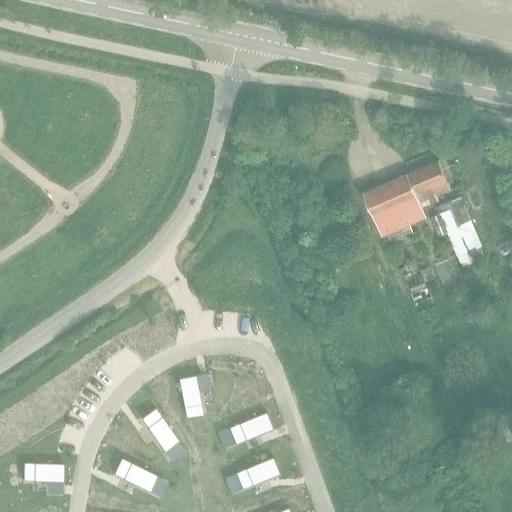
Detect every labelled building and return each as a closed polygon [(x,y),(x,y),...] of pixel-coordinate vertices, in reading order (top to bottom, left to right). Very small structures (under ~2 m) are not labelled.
[(380,235),(383,234),(424,217),(418,203),(426,199),(427,203),(437,199),(435,195),(450,189),(438,160),(362,193),(380,235)] [(436,206),(461,265),(485,255),(460,196),(436,206)] [(421,263),(402,270),(417,309),(436,302),(421,263)] [(202,417),(195,377),(178,380),(186,420),(202,417)] [(177,443),(154,410),(141,419),(164,452),(177,443)] [(271,430),(265,414),(229,427),(235,443),(271,430)] [(157,478),(120,460),(113,475),(150,493),(157,478)] [(277,475),(271,460),(236,473),(242,489),(277,475)] [(63,482),(63,465),(23,464),(22,481),(63,482)]
